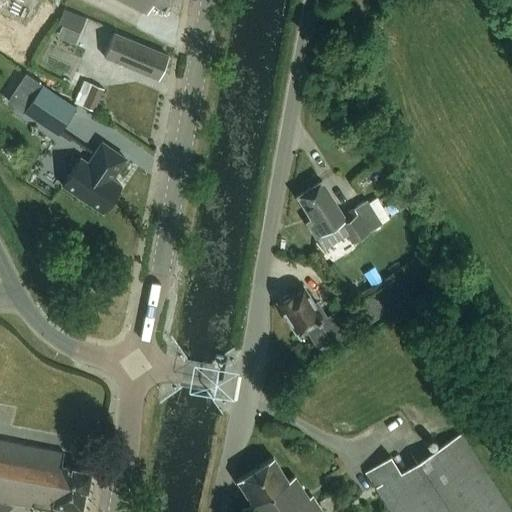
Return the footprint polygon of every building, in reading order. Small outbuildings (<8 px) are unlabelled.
[(120,0),(147,15),(154,4),(164,10),(169,0),(120,0)] [(58,25),(80,33),(86,18),(64,10),(58,25)] [(158,79),(168,56),(113,34),(104,57),(158,79)] [(82,107),(94,112),(104,89),(91,84),(82,107)] [(42,86),(24,113),(56,135),(57,136),(76,108),(75,108),(74,108),(42,86)] [(14,172),(34,190),(66,154),(45,136),(14,172)] [(80,158),(61,185),(103,213),(121,186),(111,179),(125,159),(102,143),(88,164),(80,158)] [(367,200),(342,215),(321,181),(296,197),(311,220),(306,223),(316,238),(339,224),(352,243),(382,224),(367,200)] [(316,346),(344,328),(334,313),(327,318),(317,303),(314,305),(301,286),(274,303),(295,334),(304,328),(316,346)] [(332,300),(345,316),(354,309),(341,293),(332,300)] [(390,457),(366,473),(390,511),(510,511),(460,434),(400,473),(390,457)] [(63,453),(0,440),(0,511),(9,511),(11,507),(32,511),(33,508),(51,511),(52,511),(60,511),(61,507),(80,511),(84,490),(86,491),(90,472),(61,466),(63,453)] [(321,511),(312,497),(308,499),(294,477),(287,482),(272,459),(238,481),(252,504),(242,511),(321,511)]
